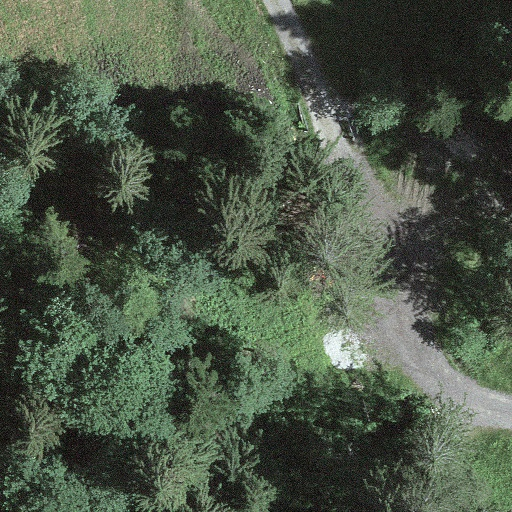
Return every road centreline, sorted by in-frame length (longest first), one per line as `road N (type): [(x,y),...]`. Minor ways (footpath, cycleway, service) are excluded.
road 1 (track): [(370,288),(354,247),(339,156),(278,0)]
road 2 (track): [(511,410),(460,395),(388,331),(370,288)]
